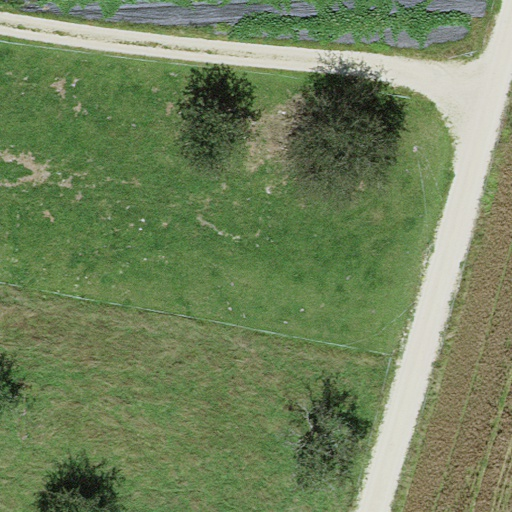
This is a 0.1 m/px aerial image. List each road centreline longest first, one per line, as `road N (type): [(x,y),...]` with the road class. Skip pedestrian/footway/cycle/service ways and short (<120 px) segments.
road 1 (track): [(511,0),(370,511)]
road 2 (track): [(489,85),(0,20)]
